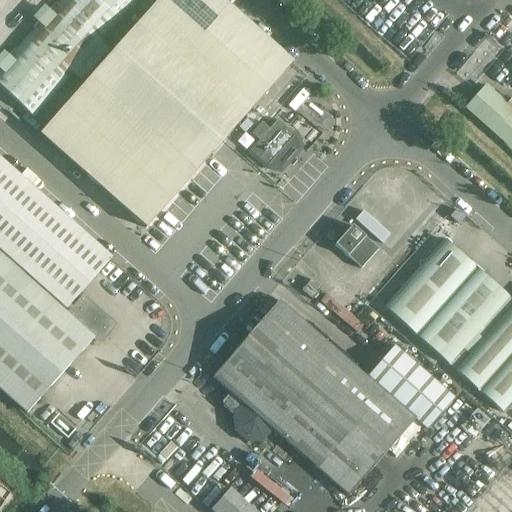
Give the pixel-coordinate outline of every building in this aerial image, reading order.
[(59,0),(0,66),(0,87),(35,119),(140,0),(59,0)] [(222,0),(163,0),(42,136),(148,230),(295,64),(222,0)] [(511,149),(511,109),(486,87),(467,109),(511,149)] [(262,142),(253,153),(270,168),(283,171),(302,149),(298,137),(280,122),(269,134),(261,127),(254,135),(262,142)] [(0,390),(27,414),(94,338),(97,341),(112,323),(83,296),(73,307),(69,304),(111,259),(0,160),(0,390)] [(377,250),(352,227),(334,246),(361,269),(377,250)] [(443,240),(383,308),(448,366),(508,299),(443,240)] [(394,346),(366,378),(278,302),(212,379),(242,404),(232,416),(233,432),(247,444),(263,443),(273,431),(348,497),(414,419),(427,430),(454,398),(394,346)] [(511,307),(488,334),(455,372),(502,414),(511,401),(511,307)] [(211,511),(258,511),(230,488),(210,511),(211,511)]
